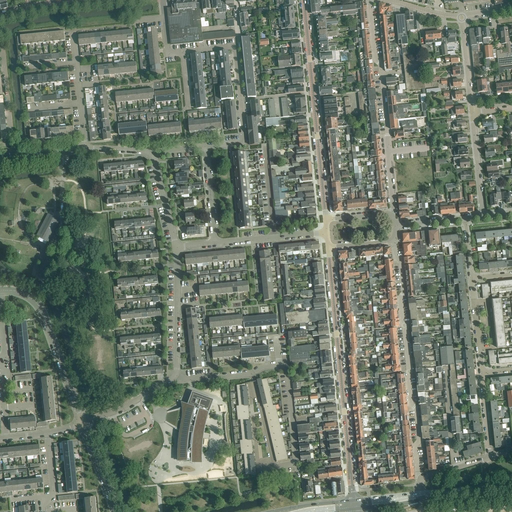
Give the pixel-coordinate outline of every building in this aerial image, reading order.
[(203,41),(202,34),(201,25),(199,4),(195,4),(194,0),(185,0),(177,1),(173,2),(173,5),(172,5),(172,8),(167,8),(170,37),(171,44),(174,44),(174,45),(178,44),(178,43),(180,43),(180,44),(180,43),(200,41),(203,41),(203,42),(203,41)] [(213,9),(213,5),(210,5),(209,0),(201,0),(203,10),(207,10),(207,14),(214,14),(213,9)] [(213,9),(218,9),(218,13),(227,12),(226,4),(225,5),(225,1),(221,2),(220,0),(212,0),(213,5),(213,9)] [(234,3),(233,0),(225,0),(226,4),(229,3),(230,8),(234,8),(233,3),(234,3)] [(346,0),(347,6),(330,8),(331,13),(343,12),(355,10),(354,4),(354,2),(355,1),(354,0),(346,0)] [(311,6),(312,14),(321,13),(321,14),(331,13),(330,8),(321,8),(320,5),(311,6)] [(405,15),(396,16),(398,43),(399,45),(402,45),(404,61),(405,77),(406,85),(407,90),(425,88),(422,59),(409,60),(408,47),(406,27),(405,15)] [(360,17),(361,20),(356,21),(357,24),(361,24),(367,23),(367,16),(360,17)] [(251,19),(250,19),(240,21),(241,27),(249,26),(251,26),(250,23),(256,22),(255,18),(251,19)] [(507,28),(500,29),(501,34),(502,44),(506,44),(507,50),(510,50),(510,43),(509,43),(508,33),(507,28)] [(485,59),(489,59),(494,58),(492,46),(486,47),(486,43),(490,43),(489,38),(490,38),(489,29),(482,29),(483,39),(484,39),(485,43),(483,44),(485,59)] [(283,40),(295,40),(300,39),(299,30),(294,30),(276,31),(277,37),(283,36),(283,40)] [(56,32),(57,42),(62,41),(65,41),(64,31),(56,32)] [(446,38),(442,38),(441,38),(440,31),(433,32),(434,39),(434,43),(443,42),(443,45),(447,45),(446,38)] [(449,38),(448,38),(448,43),(457,42),(455,31),(448,32),(449,38)] [(56,32),(49,33),(50,42),(57,42),(56,32)] [(434,39),(433,32),(426,33),(426,40),(425,40),(425,44),(429,43),(428,40),(434,39)] [(43,43),(42,33),(35,34),(36,44),(43,43)] [(50,42),(49,33),(42,33),(43,43),(43,47),(48,46),(47,43),(50,42)] [(36,44),(35,34),(27,35),(28,44),(36,44)] [(369,38),(363,38),(358,39),(359,46),(362,46),(363,46),(370,45),(369,38)] [(511,52),(511,53),(501,54),(500,50),(497,51),(498,61),(498,67),(501,66),(511,65),(511,52)] [(338,51),(334,51),(328,52),(329,53),(320,54),(321,61),(324,61),(324,62),(337,61),(337,60),(338,60),(338,55),(338,54),(340,54),(340,51),(338,51)] [(371,52),(370,52),(365,53),(364,53),(360,53),(361,61),(363,60),(363,59),(372,59),(371,56),(372,56),(371,52)] [(296,66),(301,66),(299,55),(295,56),(290,56),(278,57),(279,68),(296,66)] [(60,73),(61,82),(69,81),(68,72),(60,73)] [(61,82),(60,73),(53,74),(54,83),(61,82)] [(47,84),(46,74),(39,75),(40,84),(47,84)] [(54,83),(53,74),(46,74),(47,84),(54,83)] [(366,75),(366,79),(363,79),(363,82),(367,82),(373,82),(373,74),(366,75)] [(40,84),(39,75),(31,76),(32,85),(40,84)] [(489,77),(481,78),(480,78),(480,81),(477,81),(478,87),(487,86),(486,82),(489,82),(489,77)] [(387,87),(396,86),(395,82),(399,81),(398,78),(386,79),(387,87)] [(231,81),(221,82),(222,91),(220,91),(221,94),(215,94),(216,107),(220,106),(219,100),(221,100),(222,100),(234,99),(234,95),(233,95),(233,91),(233,87),(231,87),(231,81)] [(285,90),(285,94),(289,93),(304,92),(303,86),(298,87),(291,88),(290,85),(286,86),(286,90),(285,90)] [(319,87),(320,96),(333,95),(333,94),(334,94),(333,92),(329,93),(329,89),(334,88),(334,85),(319,87)] [(489,86),(487,86),(478,87),(478,93),(481,92),(481,95),(490,95),(490,92),(489,86)] [(452,100),(456,100),(463,99),(462,92),(455,93),(456,93),(452,93),(452,100)] [(403,96),(388,98),(389,106),(396,106),(396,99),(403,99),(403,96)] [(401,105),(396,106),(389,106),(390,115),(397,114),(397,108),(402,107),(401,105)] [(290,117),(284,117),(277,118),(271,119),(266,119),(267,127),(279,126),(279,122),(295,121),(295,118),(295,116),(290,117)] [(418,132),(418,133),(421,133),(420,128),(426,128),(429,128),(428,116),(416,117),(418,132)] [(307,117),(295,118),(295,121),(279,122),(279,126),(307,123),(307,117)] [(466,127),(465,121),(461,121),(461,118),(447,120),(447,123),(453,122),(455,122),(455,124),(453,125),(454,129),(461,128),(462,128),(466,127)] [(489,130),(494,130),(497,130),(497,127),(496,126),(493,126),(493,119),(492,119),(488,120),(484,120),(484,121),(482,123),(483,127),(489,127),(489,130)] [(417,121),(398,123),(391,124),(391,130),(395,129),(399,128),(399,130),(417,129),(417,121)] [(73,126),(66,127),(67,137),(74,136),(73,126)] [(66,127),(59,128),(60,137),(67,137),(66,127)] [(44,129),(37,130),(38,139),(45,139),(44,129)] [(52,138),(52,129),(44,129),(45,139),(52,138)] [(417,129),(399,130),(399,131),(394,132),(395,138),(404,137),(404,133),(413,132),(414,133),(418,133),(418,132),(417,129)] [(38,139),(37,130),(30,131),(31,140),(38,139)] [(490,143),(494,142),(493,138),(498,138),(497,131),(490,132),(490,136),(484,136),(484,140),(485,143),(490,143)] [(459,143),(462,143),(467,142),(466,135),(463,135),(463,132),(452,133),(453,137),(455,136),(455,140),(459,139),(459,143)] [(468,150),(468,148),(460,148),(459,145),(451,146),(451,150),(454,149),(454,152),(458,152),(459,156),(468,155),(468,150)] [(494,153),(502,152),(501,145),(494,145),(489,146),(490,149),(485,150),(485,152),(486,158),(491,157),(495,157),(494,153)] [(363,151),(356,152),(352,152),(353,160),(357,159),(356,154),(363,154),(363,151)] [(310,155),(295,156),(295,158),(292,158),(292,164),(298,163),(298,162),(311,161),(310,155)] [(460,164),(461,168),(466,167),(466,168),(467,168),(467,167),(470,167),(469,160),(461,161),(461,157),(454,158),(454,165),(460,164)] [(187,158),(178,159),(181,159),(181,162),(175,162),(175,169),(185,168),(185,165),(188,164),(187,158)] [(497,171),(497,167),(498,167),(499,166),(502,166),(501,160),(494,161),(494,164),(487,165),(487,172),(488,172),(497,171)] [(295,170),(295,172),(289,173),(289,176),(299,175),(299,176),(312,175),(311,162),(301,163),(302,168),(298,168),(298,170),(295,170)] [(382,164),(376,165),(372,165),(373,172),(382,171),(382,164)] [(464,173),(464,170),(456,170),(457,174),(461,173),(462,180),(471,179),(471,177),(471,176),(470,172),(464,173)] [(182,175),(176,175),(177,182),(180,182),(180,185),(189,184),(189,181),(187,181),(187,177),(189,177),(189,174),(191,174),(191,171),(180,172),(181,172),(182,175)] [(498,171),(497,171),(488,172),(489,179),(497,178),(497,182),(500,182),(504,181),(504,175),(501,175),(500,174),(499,174),(498,171)] [(342,175),(331,176),(332,182),(340,182),(340,176),(342,176),(342,177),(353,176),(353,174),(349,174),(342,175)] [(400,178),(401,191),(426,189),(425,182),(435,181),(435,174),(424,175),(424,179),(408,180),(408,177),(400,178)] [(276,177),(272,177),(272,178),(274,194),(285,193),(290,193),(290,187),(289,184),(284,185),(283,176),(276,177)] [(378,184),(378,183),(375,184),(375,190),(378,190),(378,192),(384,191),(384,184),(378,184)] [(313,184),(290,187),(290,193),(314,190),(313,184)] [(501,193),(502,200),(506,200),(507,204),(511,203),(511,193),(506,194),(506,192),(501,193)] [(502,200),(501,193),(496,193),(497,195),(490,196),(491,206),(498,206),(498,201),(502,200)] [(303,202),(300,202),(296,202),(297,206),(294,206),(294,209),(298,208),(316,207),(314,196),(305,197),(306,202),(303,203),(303,202)] [(185,208),(190,208),(194,207),(193,200),(184,201),(185,208)] [(462,202),(462,200),(459,200),(460,213),(467,212),(466,206),(466,202),(462,202)] [(342,203),(342,202),(334,203),(334,212),(336,213),(339,212),(338,206),(342,206),(342,203)] [(347,202),(342,203),(342,206),(338,206),(339,212),(348,211),(348,209),(347,202)] [(420,217),(420,211),(417,211),(417,214),(409,214),(409,211),(399,212),(400,219),(420,217)] [(187,222),(192,222),(194,222),(194,214),(186,215),(187,222)] [(299,216),(288,217),(276,218),(276,224),(297,222),(297,219),(300,219),(301,221),(317,220),(316,214),(299,216)] [(58,220),(49,215),(38,236),(47,241),(50,236),(51,237),(53,234),(52,233),(58,220)] [(187,228),(188,235),(191,235),(191,236),(197,235),(197,228),(205,227),(205,224),(194,225),(194,228),(187,228)] [(427,235),(426,235),(426,236),(426,237),(426,238),(427,238),(427,239),(428,241),(428,248),(430,248),(430,247),(441,246),(439,230),(426,231),(427,235)] [(417,241),(425,240),(424,231),(402,234),(403,242),(411,241),(417,241)] [(486,239),(485,233),(476,234),(477,240),(482,239),(482,241),(486,241),(486,239)] [(450,237),(451,245),(456,245),(455,242),(460,241),(460,236),(450,237)] [(441,237),(442,247),(449,246),(449,251),(452,250),(451,245),(450,237),(441,237)] [(411,241),(403,242),(403,244),(403,250),(412,249),(411,247),(417,246),(417,241),(411,241)] [(428,248),(428,241),(420,242),(420,246),(417,246),(411,247),(412,249),(403,250),(404,256),(412,255),(412,252),(419,251),(419,255),(421,255),(421,257),(427,257),(426,248),(428,248)] [(153,243),(150,243),(152,259),(159,258),(158,251),(154,251),(154,245),(153,245),(153,243)] [(390,247),(383,248),(384,256),(389,255),(389,258),(392,258),(391,248),(390,247)] [(349,252),(347,252),(348,258),(348,263),(352,263),(352,261),(351,261),(351,260),(355,259),(355,257),(359,257),(358,250),(349,251),(349,252)] [(126,261),(125,254),(124,251),(121,251),(118,252),(118,253),(114,254),(115,260),(118,260),(119,260),(119,262),(119,263),(122,263),(122,262),(126,261)] [(348,258),(347,252),(347,251),(338,252),(339,263),(345,262),(345,259),(348,258)] [(503,262),(498,263),(498,268),(507,267),(507,262),(506,259),(502,259),(503,262)] [(489,269),(488,264),(488,261),(484,262),(484,264),(479,265),(480,270),(489,269)] [(340,269),(340,275),(341,275),(359,273),(365,272),(368,272),(368,269),(367,262),(364,262),(365,266),(363,266),(363,268),(357,268),(357,270),(351,270),(350,268),(347,268),(348,269),(340,269)] [(463,274),(458,275),(459,280),(454,280),(454,284),(455,284),(459,284),(464,283),(463,274)] [(379,277),(372,278),(369,278),(370,284),(374,284),(374,280),(387,279),(387,282),(395,281),(394,276),(379,277)] [(505,282),(497,283),(498,292),(506,291),(505,282)] [(498,292),(497,283),(489,284),(490,293),(498,292)] [(490,293),(489,284),(481,285),(483,299),(489,298),(488,293),(490,293)] [(465,292),(460,293),(457,293),(458,299),(458,300),(454,300),(454,298),(448,298),(448,303),(454,303),(457,302),(461,302),(466,301),(465,292)] [(157,305),(153,306),(154,317),(161,316),(160,309),(157,309),(157,305)] [(298,311),(285,313),(286,320),(286,325),(291,325),(308,322),(327,320),(326,309),(299,312),(298,311)] [(357,312),(344,313),(346,313),(346,318),(348,318),(355,317),(357,317),(357,314),(364,313),(365,316),(373,315),(372,310),(369,310),(364,311),(357,312)] [(467,310),(462,311),(458,311),(458,317),(458,318),(450,319),(451,321),(452,321),(454,321),(459,320),(468,320),(467,310)] [(468,320),(459,320),(460,330),(464,329),(469,329),(468,320)] [(315,329),(318,329),(318,328),(328,327),(327,321),(318,322),(318,323),(314,323),(314,326),(308,327),(309,330),(315,330),(315,329)] [(289,340),(293,339),(307,338),(306,330),(293,332),(288,332),(289,340)] [(294,347),(289,347),(289,354),(308,352),(330,350),(330,344),(322,345),(323,346),(320,346),(320,344),(294,347)] [(453,418),(459,417),(460,417),(455,365),(453,346),(440,348),(442,366),(450,365),(451,371),(450,371),(451,377),(450,377),(454,417),(453,417),(453,418)] [(497,364),(496,355),(495,355),(494,350),(488,351),(490,365),(497,364)] [(317,358),(331,357),(331,351),(320,352),(321,355),(310,357),(310,359),(311,359),(311,360),(314,360),(314,358),(316,357),(317,358)] [(309,359),(308,352),(289,354),(290,361),(309,359)] [(505,363),(504,354),(496,355),(497,364),(505,363)] [(310,359),(309,359),(290,361),(291,367),(295,366),(312,365),(311,362),(317,361),(317,365),(332,363),(331,357),(317,358),(316,357),(314,358),(314,360),(311,360),(311,359),(310,359)] [(472,359),(467,360),(464,360),(464,364),(467,364),(468,369),(473,368),(472,359)] [(160,364),(156,364),(157,375),(164,374),(164,372),(164,371),(163,367),(160,367),(160,364)] [(41,378),(40,378),(41,379),(41,382),(40,382),(40,385),(51,384),(50,378),(51,378),(51,377),(52,377),(52,376),(46,376),(46,378),(41,378)] [(259,388),(268,385),(267,379),(269,378),(260,380),(256,381),(256,385),(258,385),(259,388)] [(333,379),(328,380),(323,381),(323,383),(319,383),(319,384),(317,385),(316,383),(304,384),(304,388),(317,387),(324,387),(334,385),(333,379)] [(237,392),(247,391),(246,383),(242,384),(242,385),(237,385),(237,392)] [(268,385),(259,388),(260,394),(270,392),(268,385)] [(165,422),(176,429),(180,432),(181,433),(181,435),(180,440),(180,444),(179,450),(179,454),(179,461),(195,461),(195,464),(203,463),(203,461),(200,461),(200,460),(200,455),(200,452),(201,449),(201,446),(201,443),(202,438),(203,431),(204,426),(204,423),(205,419),(207,413),(209,414),(214,400),(192,392),(189,401),(188,404),(187,407),(180,408),(167,411),(167,413),(165,421),(165,422)] [(270,392),(260,394),(262,401),(272,399),(270,392)] [(335,399),(335,393),(326,394),(327,398),(321,398),(321,402),(326,402),(326,400),(335,399)] [(467,397),(466,397),(467,401),(471,400),(472,405),(477,405),(476,396),(471,396),(467,397)] [(273,406),(272,399),(262,401),(264,408),(273,406)] [(501,406),(497,407),(497,402),(491,402),(492,412),(501,411),(501,408),(501,406)] [(248,405),(239,406),(236,406),(237,413),(249,412),(248,406),(248,405)] [(276,405),(273,406),(264,408),(266,415),(277,412),(276,405)] [(320,413),(326,412),(337,411),(336,405),(315,407),(315,410),(319,410),(320,410),(320,413)] [(477,405),(472,405),(468,406),(469,415),(473,414),(478,414),(477,405)] [(502,417),(501,411),(492,412),(493,421),(498,420),(498,417),(502,417)] [(249,412),(237,413),(238,420),(240,420),(250,419),(250,418),(249,418),(249,412)] [(279,419),(277,412),(266,415),(267,421),(279,419)] [(309,423),(315,423),(315,422),(319,422),(338,420),(337,413),(332,414),(323,415),(323,417),(319,417),(309,418),(310,423),(309,423)] [(54,416),(43,417),(43,419),(44,419),(44,418),(45,418),(45,421),(45,422),(44,422),(45,424),(45,426),(47,426),(46,422),(51,421),(51,423),(56,422),(56,421),(55,421),(55,420),(54,416)] [(28,418),(29,428),(36,427),(35,422),(36,422),(36,418),(35,418),(35,417),(28,418)] [(459,417),(453,418),(451,418),(452,434),(457,433),(457,440),(462,440),(462,439),(462,438),(462,436),(462,433),(460,433),(459,417)] [(373,418),(368,419),(355,420),(356,426),(363,425),(368,425),(367,422),(368,422),(368,421),(373,421),(373,418)] [(16,429),(15,419),(9,420),(8,420),(8,424),(10,424),(10,430),(16,429)] [(280,425),(279,419),(267,421),(269,428),(280,425)] [(498,420),(493,421),(494,430),(499,429),(502,429),(502,425),(499,425),(498,420)] [(315,423),(309,423),(297,425),(298,434),(317,432),(316,428),(315,423)] [(326,431),(332,430),(339,429),(338,423),(323,424),(324,426),(319,427),(316,428),(317,432),(326,431)] [(280,425),(269,428),(270,435),(282,432),(280,425)] [(332,430),(326,431),(327,440),(333,439),(339,439),(339,433),(333,433),(332,430)] [(282,432),(270,435),(272,441),(283,439),(282,432)] [(314,440),(311,440),(309,441),(308,435),(298,436),(299,442),(305,441),(305,444),(305,445),(309,444),(314,444),(314,440)] [(242,440),(240,440),(240,447),(252,446),(252,439),(242,440)] [(285,446),(283,439),(272,441),(273,448),(285,446)] [(333,439),(327,440),(328,449),(334,448),(340,448),(340,442),(334,442),(333,439)] [(472,450),(474,455),(483,452),(481,447),(481,444),(481,443),(471,446),(472,450)] [(305,445),(305,444),(299,445),(300,451),(306,451),(306,454),(310,453),(313,453),(312,450),(310,450),(309,444),(305,445)] [(253,453),(252,446),(240,447),(241,454),(244,454),(253,453)] [(285,446),(273,448),(275,455),(286,452),(285,446)] [(465,458),(474,455),(472,450),(471,446),(467,447),(468,451),(463,452),(465,458)] [(335,451),(334,448),(328,449),(328,454),(331,454),(331,458),(341,457),(340,451),(335,451)] [(288,459),(286,452),(275,455),(276,462),(288,459)] [(306,454),(300,454),(301,460),(307,460),(307,463),(312,462),(314,462),(313,459),(311,459),(310,453),(306,454)] [(329,478),(343,476),(342,468),(318,472),(319,479),(329,478)] [(313,492),(312,482),(304,483),(305,493),(313,492)] [(336,483),(337,488),(338,496),(345,495),(343,482),(336,483)] [(84,499),(85,502),(83,503),(83,502),(83,505),(94,503),(94,498),(95,497),(95,496),(89,496),(89,498),(84,498),(84,499)]
